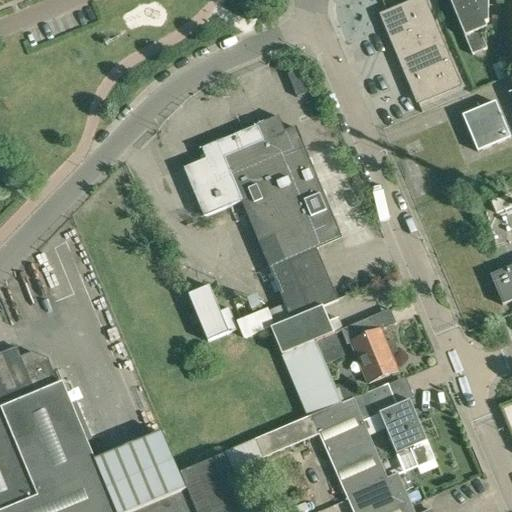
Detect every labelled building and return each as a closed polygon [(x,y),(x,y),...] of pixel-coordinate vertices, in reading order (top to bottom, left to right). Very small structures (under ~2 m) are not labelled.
[(402,56),(406,67),(408,70),(405,71),(418,104),(459,87),(423,0),(422,0),(382,17),(399,57),(402,56)] [(488,0),(449,0),(473,56),(488,50),(480,33),(488,30),(485,24),(488,22),(488,0)] [(511,139),(496,103),(464,117),(479,152),(511,139)] [(275,328),(323,308),(338,302),(316,250),(342,239),(295,128),(284,133),(278,117),(257,126),(257,127),(202,150),(206,160),(184,170),(204,218),(242,202),(285,306),(268,313),(275,328)] [(503,307),(511,302),(511,267),(490,276),(503,307)] [(210,288),(189,297),(209,343),(238,330),(229,309),(220,313),(210,288)] [(323,308),(275,328),(271,330),(282,356),(334,335),(333,334),(323,308)] [(371,318),(333,334),(334,335),(336,334),(336,335),(341,333),(347,346),(351,344),(369,384),(397,372),(379,330),(377,332),(371,318)] [(336,334),(334,335),(282,356),(309,419),(353,400),(361,397),(354,380),(335,388),(326,366),(345,358),(336,335),(336,334)] [(136,511),(187,491),(186,491),(187,491),(163,434),(96,462),(63,383),(59,385),(49,360),(33,354),(21,358),(17,348),(0,354),(0,511),(136,511)] [(361,397),(353,400),(363,422),(374,418),(371,411),(395,401),(388,386),(388,385),(361,397)] [(353,400),(309,419),(256,442),(264,461),(321,437),(352,511),(432,511),(431,511),(413,511),(398,475),(386,480),(363,423),(363,422),(353,400)] [(405,404),(379,415),(396,455),(409,450),(417,469),(435,461),(416,418),(411,420),(405,404)] [(195,511),(187,491),(136,511),(195,511)]
